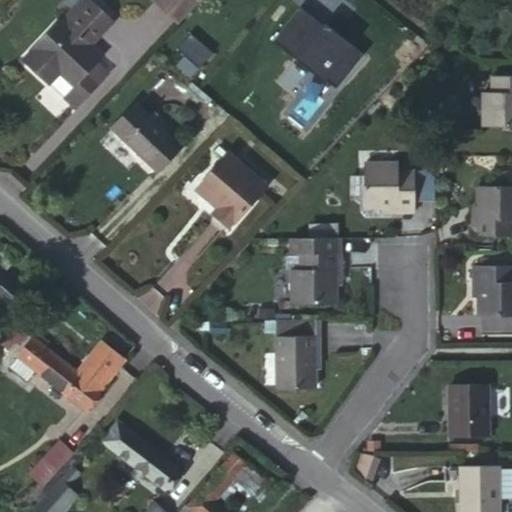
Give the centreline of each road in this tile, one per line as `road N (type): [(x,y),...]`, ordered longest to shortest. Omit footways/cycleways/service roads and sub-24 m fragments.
road 1 (residential): [(0,205),(315,469)]
road 2 (residential): [(315,469),(409,349),(407,266)]
road 3 (unknown): [(0,190),(154,21)]
